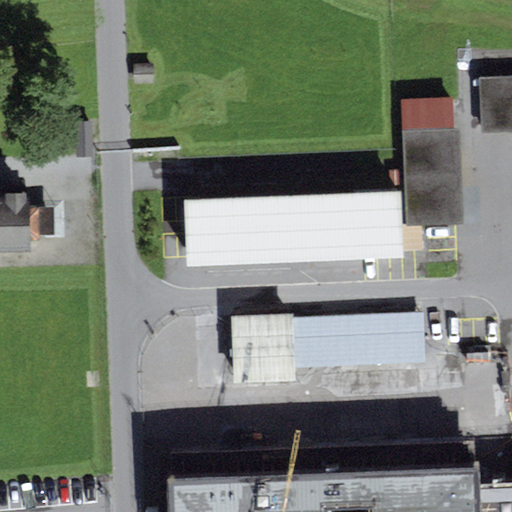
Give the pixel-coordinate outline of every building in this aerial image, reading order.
[(136,65),(136,80),(152,80),(151,65),(136,65)] [(482,124),(511,123),(511,73),(480,75),(482,124)] [(407,224),(463,221),(459,126),(403,129),(407,224)] [(401,184),(184,192),(187,258),(403,250),(401,184)] [(0,243),(26,243),(26,234),(44,233),(44,206),(25,206),(25,197),(0,197),(0,243)] [(44,233),(55,233),(54,205),(44,206),(44,233)] [(296,376),(296,368),(294,316),(293,308),(230,311),(233,379),(296,376)] [(423,309),(294,316),(296,368),(425,362),(423,309)] [(470,363),(491,363),(491,348),(470,348),(470,363)] [(475,498),(501,497),(496,371),(470,372),(475,498)] [(450,499),(470,498),(465,372),(445,373),(450,499)]
